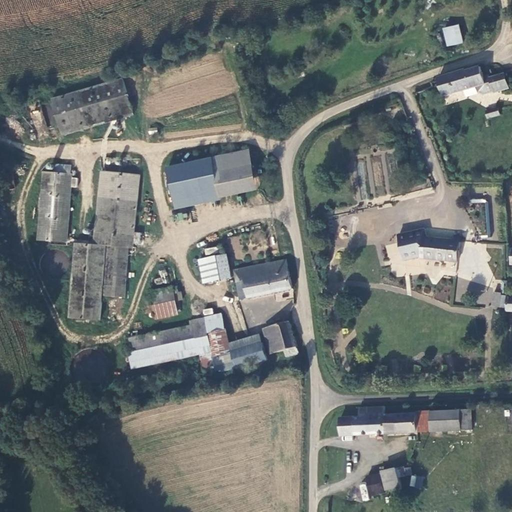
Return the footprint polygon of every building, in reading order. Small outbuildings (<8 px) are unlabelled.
[(459,29),(445,32),(449,49),(463,46),(459,29)] [(466,71),(438,80),(444,99),(477,89),(479,94),(484,97),(494,94),(494,95),(510,90),(505,75),(490,79),(490,78),(484,80),(481,70),(468,74),(466,71)] [(127,82),(57,100),(65,136),(136,118),(127,82)] [(474,101),(477,108),(488,105),(486,96),(474,101)] [(484,114),(487,122),(499,118),(496,110),(484,114)] [(176,203),(220,194),(221,198),(258,190),(250,156),(169,173),(176,203)] [(43,180),(37,243),(63,246),(70,174),(64,173),(64,167),(56,166),(55,173),(43,172),(43,180)] [(141,180),(103,175),(95,245),(132,250),(141,180)] [(424,231),(407,235),(411,247),(419,246),(426,247),(426,240),(424,231)] [(425,259),(424,260),(457,263),(459,242),(459,236),(453,236),(453,242),(426,240),(426,247),(419,246),(411,247),(407,235),(398,237),(404,263),(416,260),(421,259),(425,259)] [(100,249),(72,246),(66,321),(93,323),(100,249)] [(125,251),(105,250),(100,301),(120,303),(125,251)] [(203,256),(208,279),(228,274),(223,251),(203,256)] [(225,251),(223,251),(228,274),(208,279),(209,280),(230,275),(225,251)] [(290,283),(284,254),(257,260),(230,267),(237,296),(290,283)] [(203,256),(195,258),(200,282),(209,280),(208,279),(203,256)] [(510,280),(501,280),(501,293),(510,293),(510,280)] [(176,309),(171,287),(147,292),(152,314),(176,309)] [(503,294),(494,294),(494,307),(503,307),(503,294)] [(278,354),(293,351),(297,349),(288,317),(286,312),(280,314),(282,319),(260,326),(267,350),(276,348),(278,354)] [(220,313),(203,317),(218,370),(226,368),(232,367),(220,313)] [(123,339),(128,362),(206,345),(199,317),(189,319),(190,324),(123,339)] [(227,342),(235,367),(264,358),(257,334),(227,342)] [(209,354),(196,356),(199,370),(212,367),(209,354)] [(511,401),(503,402),(504,416),(511,414),(511,401)] [(353,421),(355,438),(385,436),(384,418),(383,410),(357,411),(357,419),(353,421)] [(441,428),(431,430),(431,437),(468,436),(469,433),(469,413),(440,414),(441,428)] [(415,415),(415,417),(415,437),(420,437),(431,437),(431,430),(431,414),(415,415)] [(431,414),(431,430),(441,428),(440,414),(431,414)] [(415,437),(415,417),(384,418),(385,436),(415,437)] [(353,421),(338,422),(340,440),(355,438),(353,421)] [(397,492),(401,491),(400,481),(404,479),(403,470),(381,473),(384,493),(387,493),(388,498),(389,501),(391,502),(395,501),(398,495),(397,492)] [(379,478),(365,479),(367,498),(381,496),(379,478)]
